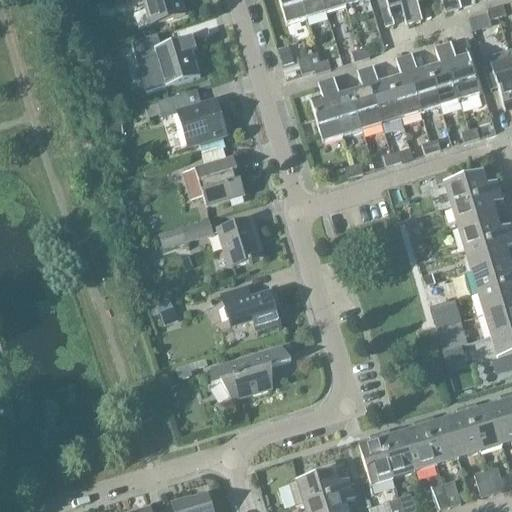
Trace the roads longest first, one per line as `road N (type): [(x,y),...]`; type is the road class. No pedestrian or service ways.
road 1 (residential): [(230,453),(331,415),(350,383),(298,217)]
road 2 (residential): [(298,217),(231,0)]
road 3 (residential): [(43,511),(230,453)]
road 4 (residential): [(298,217),(425,175)]
